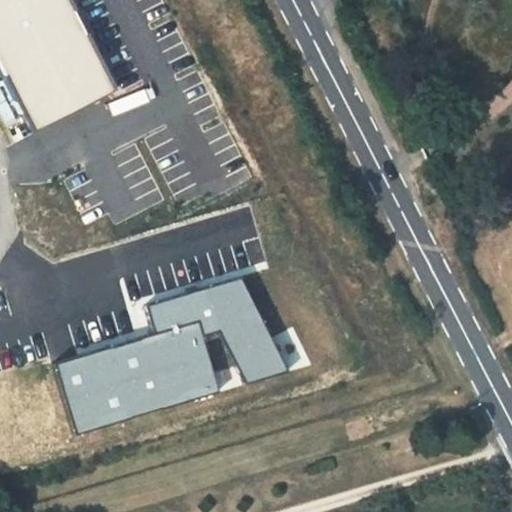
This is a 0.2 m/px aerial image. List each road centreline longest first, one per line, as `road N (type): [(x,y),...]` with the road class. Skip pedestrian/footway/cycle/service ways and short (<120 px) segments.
road 1 (secondary): [(511,436),(276,0)]
road 2 (unknown): [(511,453),(299,511)]
road 3 (unknown): [(378,188),(423,147),(465,130),(511,96)]
